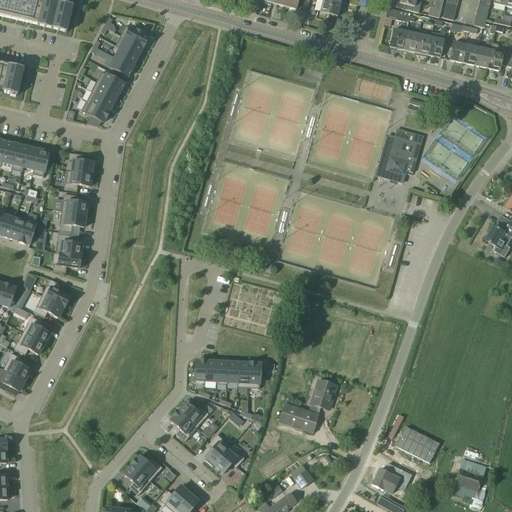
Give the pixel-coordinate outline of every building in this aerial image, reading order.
[(0,0),(0,14),(62,29),(62,28),(67,29),(72,7),(64,5),(63,7),(58,6),(58,4),(57,3),(57,6),(51,4),(52,2),(44,0),(43,0),(43,2),(38,1),(37,0),(0,0)] [(286,0),(284,8),(296,11),(299,0),(286,0)] [(301,0),(298,16),(305,18),(309,0),(301,0)] [(416,0),(400,0),(399,5),(406,6),(405,11),(418,14),(421,4),(416,3),(416,0)] [(443,2),(438,1),(436,11),(430,9),(428,17),(439,19),(443,2)] [(340,7),(323,2),(320,14),(318,13),(316,21),(328,23),(329,16),(337,18),(340,7)] [(408,24),(410,17),(407,17),(408,14),(397,12),(395,21),(408,24)] [(460,31),(461,27),(453,25),(452,24),(450,32),(460,34),(460,31)] [(120,38),(142,49),(142,50),(148,39),(143,37),(143,36),(135,31),(134,32),(125,27),(120,38)] [(389,49),(402,51),(406,33),(393,31),(389,49)] [(406,33),(402,51),(415,54),(419,36),(406,33)] [(419,36),(415,54),(421,55),(420,57),(426,58),(426,57),(427,57),(431,39),(419,36)] [(119,50),(120,49),(137,59),(142,50),(142,49),(120,38),(115,48),(119,50)] [(431,39),(427,57),(440,60),(444,41),(431,39)] [(449,61),(462,64),(466,46),(453,43),(449,61)] [(478,49),(474,67),(487,70),(492,45),(490,52),(478,49)] [(492,45),(487,70),(499,73),(500,66),(506,68),(508,55),(503,54),(503,55),(496,53),(497,47),(498,47),(498,46),(492,45)] [(466,46),(462,64),(474,67),(478,49),(466,46)] [(132,68),(137,59),(120,49),(119,50),(115,59),(114,59),(132,68)] [(132,68),(114,59),(109,69),(127,79),(133,68),(132,68)] [(0,89),(3,90),(2,93),(11,95),(11,92),(17,93),(16,95),(15,96),(17,96),(22,74),(16,72),(17,71),(0,67),(0,89)] [(96,83),(118,95),(118,96),(124,85),(101,73),(96,83)] [(113,105),(118,95),(96,83),(91,93),(113,105)] [(113,105),(91,93),(86,103),(86,102),(108,114),(113,105)] [(108,114),(86,102),(81,112),(102,124),(108,114)] [(408,107),(406,113),(419,117),(420,110),(408,107)] [(404,177),(405,175),(406,172),(413,174),(423,138),(396,130),(385,172),(404,177)] [(17,147),(17,146),(7,144),(2,164),(12,166),(17,147)] [(23,169),(27,149),(17,147),(12,166),(11,171),(22,173),(23,169)] [(33,171),(38,152),(37,152),(27,149),(23,169),(33,171)] [(37,152),(38,152),(33,171),(32,176),(43,178),(49,154),(37,151),(37,152)] [(71,173),(91,176),(93,164),(81,163),(73,162),(71,173)] [(65,185),(78,186),(89,188),(91,176),(71,173),(67,172),(65,185)] [(506,202),(503,206),(503,208),(505,209),(505,210),(511,214),(511,198),(509,202),(508,201),(506,202)] [(75,203),(63,202),(61,214),(85,217),(87,205),(75,203)] [(61,214),(59,225),(72,227),(84,229),(85,217),(61,214)] [(0,229),(0,236),(8,239),(14,220),(4,217),(0,229)] [(26,219),(24,223),(25,224),(18,242),(18,243),(25,245),(29,246),(37,222),(26,219)] [(18,242),(25,224),(24,223),(14,220),(8,239),(18,242)] [(486,241),(496,247),(494,252),(505,258),(510,248),(507,246),(511,239),(511,238),(511,234),(506,231),(505,233),(494,227),(490,234),(489,234),(487,237),(488,238),(486,241)] [(36,251),(44,252),(47,233),(39,232),(36,251)] [(80,258),(80,257),(81,246),(69,244),(57,243),(55,255),(59,255),(80,258)] [(59,255),(58,267),(66,268),(79,270),(80,257),(80,258),(59,255)] [(66,268),(58,267),(54,266),(53,272),(65,274),(66,268)] [(50,281),(47,287),(58,293),(61,287),(50,281)] [(4,286),(0,299),(0,305),(9,309),(15,290),(11,288),(4,286)] [(41,297),(63,309),(64,310),(69,299),(58,293),(47,287),(41,298),(41,297)] [(58,319),(63,309),(41,297),(41,298),(36,307),(47,314),(58,319)] [(36,307),(33,313),(44,319),(47,314),(36,307)] [(27,324),(39,329),(42,324),(30,318),(27,324)] [(39,329),(27,324),(22,334),(44,346),(44,345),(46,346),(50,337),(49,336),(49,335),(39,329)] [(17,344),(28,351),(38,356),(44,346),(22,334),(17,344)] [(17,344),(13,350),(25,356),(28,351),(17,344)] [(8,361),(19,366),(22,361),(11,355),(8,361)] [(5,372),(24,382),(30,372),(19,366),(8,361),(2,371),(4,373),(5,372)] [(205,383),(206,363),(206,362),(199,362),(195,362),(194,382),(205,383)] [(217,363),(206,363),(205,383),(215,383),(216,383),(217,363)] [(227,384),(226,384),(227,364),(217,363),(216,383),(215,383),(215,385),(227,386),(227,384)] [(238,364),(227,364),(226,384),(227,384),(237,384),(238,364)] [(249,365),(238,364),(237,384),(236,389),(248,390),(249,365)] [(249,364),(249,365),(248,390),(259,390),(260,365),(256,365),(249,364)] [(19,393),(19,392),(21,392),(25,384),(24,383),(24,382),(5,372),(4,373),(0,380),(0,382),(8,387),(19,393)] [(0,390),(5,393),(8,387),(0,382),(0,390)] [(279,424),(312,435),(318,415),(314,414),(316,407),(328,411),(336,387),(318,382),(310,405),(311,406),(309,412),(285,405),(279,424)] [(204,420),(194,412),(185,404),(178,413),(196,429),(204,421),(204,420)] [(208,416),(212,411),(206,406),(202,411),(208,416)] [(199,407),(194,412),(204,420),(208,416),(199,407)] [(179,430),(188,438),(196,429),(178,413),(177,413),(172,418),(173,419),(170,422),(179,430)] [(233,424),(238,418),(232,414),(228,419),(233,424)] [(253,414),(252,417),(251,420),(260,424),(263,418),(253,414)] [(208,440),(218,428),(212,423),(208,428),(206,427),(201,433),(208,440)] [(188,438),(179,430),(175,435),(184,443),(188,438)] [(213,450),(221,440),(216,436),(208,446),(213,450)] [(221,440),(213,450),(205,459),(206,460),(205,461),(212,467),(213,466),(214,467),(230,448),(221,440)] [(223,474),(231,465),(239,456),(230,448),(214,467),(223,474)] [(6,453),(5,452),(0,452),(0,464),(6,464),(6,463),(9,463),(8,453),(6,453)] [(239,456),(231,465),(235,469),(244,460),(239,456)] [(158,474),(148,465),(139,458),(136,461),(135,461),(131,466),(131,467),(150,483),(158,474)] [(152,461),(148,465),(158,474),(162,469),(152,461)] [(486,469),(480,466),(462,461),(451,492),(475,501),(486,469)] [(123,476),(132,483),(142,492),(150,483),(131,467),(123,476)] [(174,482),(177,477),(170,471),(166,477),(174,482)] [(379,471),(372,485),(383,491),(387,484),(393,487),(396,481),(406,486),(410,477),(397,471),(393,479),(390,477),(390,476),(379,471)] [(294,481),(301,490),(313,482),(306,472),(294,481)] [(132,483),(128,488),(138,497),(142,492),(132,483)] [(278,486),(270,492),(274,497),(282,492),(278,486)] [(172,496),(164,506),(170,511),(174,511),(189,495),(188,494),(189,493),(182,487),(181,488),(180,487),(172,496)] [(6,489),(0,489),(0,501),(7,501),(7,499),(9,499),(8,490),(7,490),(6,489)] [(168,492),(159,502),(164,506),(172,496),(168,492)] [(190,511),(198,503),(189,495),(174,511),(190,511)] [(266,505),(258,511),(259,511),(284,511),(296,503),(289,495),(269,510),(266,505)] [(381,496),(376,505),(388,511),(403,511),(405,509),(381,496)]
